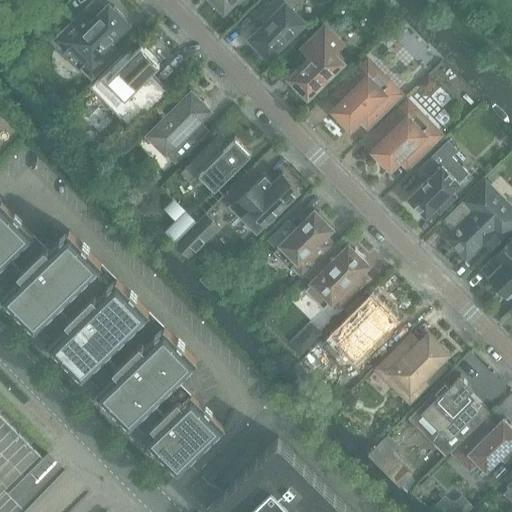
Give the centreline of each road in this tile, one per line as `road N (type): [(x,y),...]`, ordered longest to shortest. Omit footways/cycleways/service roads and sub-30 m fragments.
road 1 (unclassified): [(511,356),(160,0)]
road 2 (tertiary): [(0,341),(163,511)]
